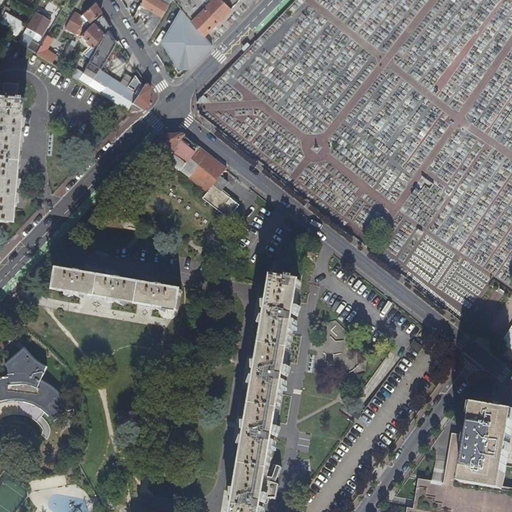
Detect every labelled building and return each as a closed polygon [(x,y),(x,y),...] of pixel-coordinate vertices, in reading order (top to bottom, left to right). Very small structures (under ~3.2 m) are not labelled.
[(143,0),(139,7),(142,9),(153,15),(143,32),(149,42),(173,0),(143,0)] [(207,0),(207,1),(205,0),(174,0),(183,10),(213,45),(256,0),(207,0)] [(56,17),(62,6),(56,2),(50,13),(52,14),(56,17)] [(89,24),(100,15),(93,4),(86,11),(81,15),(85,19),(89,24)] [(153,15),(142,9),(140,14),(144,20),(137,24),(143,32),(153,15)] [(164,42),(169,49),(173,57),(173,59),(175,59),(180,68),(191,69),(213,45),(183,10),(165,41),(164,42)] [(83,22),(85,19),(81,15),(75,11),(67,27),(77,33),(79,30),(83,22)] [(48,21),(40,17),(41,14),(36,12),(24,34),(37,42),(48,22),(48,21)] [(5,14),(0,21),(0,22),(13,31),(19,34),(23,26),(5,14)] [(48,22),(53,24),(57,17),(56,17),(52,14),(49,19),(48,21),(48,22)] [(0,31),(9,37),(13,31),(0,22),(0,31)] [(87,26),(83,22),(79,30),(81,32),(87,26)] [(91,50),(94,47),(103,36),(92,25),(79,37),(85,43),(84,44),(88,48),(91,50)] [(9,37),(15,41),(18,35),(19,34),(13,31),(9,37)] [(114,45),(106,33),(104,37),(97,48),(88,63),(82,74),(105,89),(112,78),(99,70),(108,55),(114,45)] [(40,47),(18,35),(15,41),(36,54),(40,47)] [(52,41),(46,37),(40,47),(45,51),(56,58),(56,57),(46,51),(52,41)] [(250,44),(249,42),(241,50),(244,52),(251,45),(250,44)] [(61,53),(64,55),(70,45),(67,43),(61,53)] [(73,47),(70,45),(64,55),(68,57),(73,47)] [(52,64),(56,58),(45,51),(40,47),(36,54),(52,64)] [(97,48),(94,47),(91,50),(88,48),(84,55),(88,57),(85,62),(88,63),(97,48)] [(78,81),(82,74),(75,70),(72,77),(78,81)] [(101,96),(105,89),(82,74),(78,81),(101,96)] [(132,81),(124,76),(119,83),(135,93),(136,92),(140,86),(134,77),(132,81)] [(134,95),(135,93),(119,83),(112,78),(105,89),(130,105),(136,97),(134,95)] [(138,94),(136,92),(135,93),(134,95),(136,97),(130,105),(135,108),(140,111),(141,112),(147,107),(149,95),(143,86),(142,88),(138,94)] [(126,111),(130,105),(105,89),(101,96),(126,111)] [(0,235),(8,236),(19,98),(6,97),(4,114),(0,113),(0,235)] [(126,111),(130,113),(140,111),(135,108),(130,105),(126,111)] [(164,135),(153,147),(158,151),(208,191),(208,192),(214,184),(221,176),(227,168),(183,133),(164,135)] [(82,169),(83,170),(90,163),(87,161),(80,168),(82,169)] [(177,172),(163,161),(161,164),(175,175),(177,172)] [(222,190),(228,182),(221,176),(214,184),(222,190)] [(203,197),(229,218),(239,205),(222,190),(214,184),(208,192),(203,197)] [(350,228),(347,232),(359,241),(362,238),(350,228)] [(281,251),(280,251),(235,511),(263,511),(265,502),(270,502),(271,498),(278,498),(280,482),(278,481),(283,465),(275,463),(273,470),(271,469),(307,256),(306,256),(306,257),(281,252),(281,251)] [(60,267),(57,281),(56,287),(179,308),(183,288),(60,267)] [(511,328),(503,341),(511,347),(511,328)] [(503,345),(498,351),(506,358),(511,351),(503,345)] [(0,404),(3,403),(12,401),(20,401),(28,403),(36,405),(43,410),(49,415),(54,421),(66,412),(72,409),(70,405),(68,402),(66,399),(64,396),(62,394),(59,391),(57,389),(54,386),(51,385),(48,383),(45,381),(42,379),(47,366),(45,365),(43,364),(37,359),(35,357),(32,355),(29,352),(25,347),(5,364),(8,368),(10,376),(6,376),(2,377),(0,378),(0,404)] [(511,511),(511,488),(504,487),(511,438),(511,409),(496,407),(475,404),(470,436),(454,434),(452,446),(445,483),(420,479),(416,503),(415,509),(408,508),(407,511),(511,511)]
